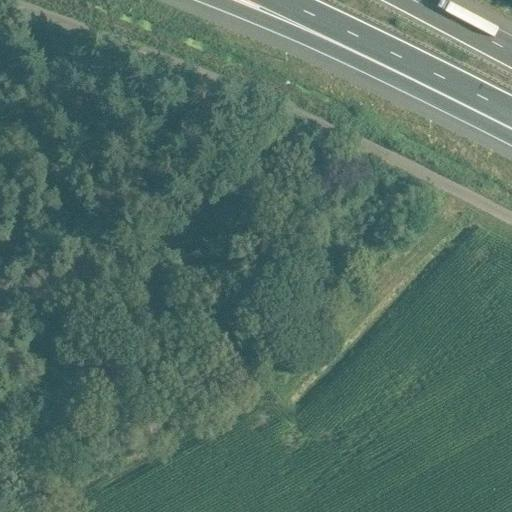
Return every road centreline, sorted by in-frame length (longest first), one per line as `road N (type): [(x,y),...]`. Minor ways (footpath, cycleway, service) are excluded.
road 1 (unclassified): [(31,0),(237,82),(511,221)]
road 2 (motorway): [(335,26),(511,111)]
road 3 (motorway): [(211,0),(335,26)]
